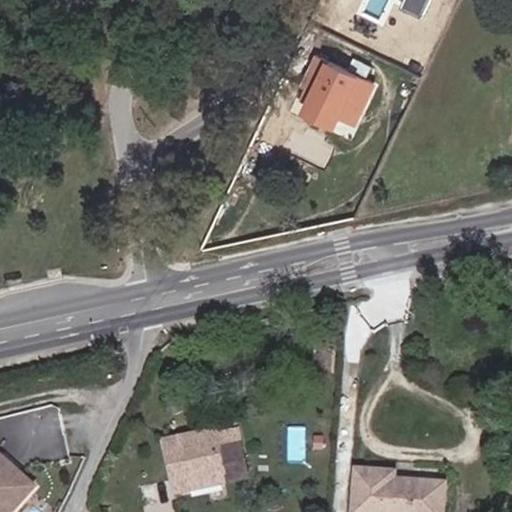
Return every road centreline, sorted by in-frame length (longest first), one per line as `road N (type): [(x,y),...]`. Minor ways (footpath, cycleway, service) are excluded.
road 1 (secondary): [(143,318),(511,238)]
road 2 (residential): [(128,159),(168,147),(268,75),(305,0)]
road 3 (secondary): [(511,216),(293,256)]
road 4 (residential): [(68,511),(141,349),(143,318)]
road 5 (secondary): [(293,256),(262,277),(152,302),(143,318)]
road 6 (secondary): [(0,335),(140,305),(154,285)]
road 7 (unclassified): [(153,0),(116,104),(128,159)]
road 8 (secondary): [(154,285),(0,321)]
road 9 (secondary): [(0,348),(143,318)]
road 10 (secondary): [(293,256),(154,285)]
road 11 (unclassified): [(154,285),(128,159)]
